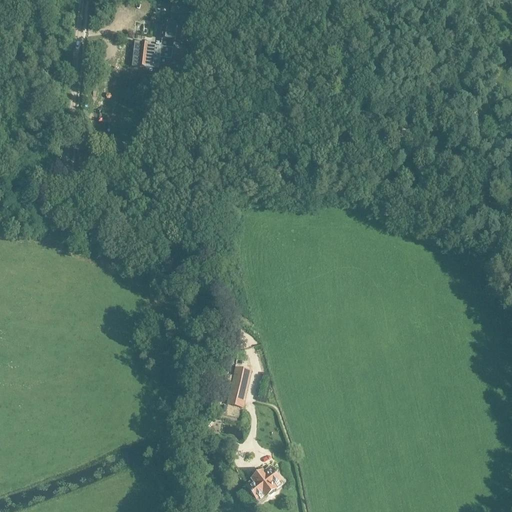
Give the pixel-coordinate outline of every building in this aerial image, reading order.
[(195,15),(182,14),(181,25),(193,27),(195,15)] [(188,28),(164,25),(162,41),(175,42),(175,41),(186,43),(188,28)] [(140,45),(135,44),(134,53),(136,53),(134,69),(147,70),(146,75),(184,80),(186,63),(172,61),(173,51),(162,49),(162,47),(141,44),(140,45)] [(241,408),(249,373),(238,370),(236,377),(234,377),(228,405),(241,408)] [(227,375),(223,391),(230,392),(234,377),(227,375)] [(256,486),(249,491),(253,495),(252,496),(254,498),(255,497),(258,502),(264,497),(269,498),(275,493),(275,489),(282,484),(273,473),(271,470),(264,475),(264,474),(253,482),(256,486)]
